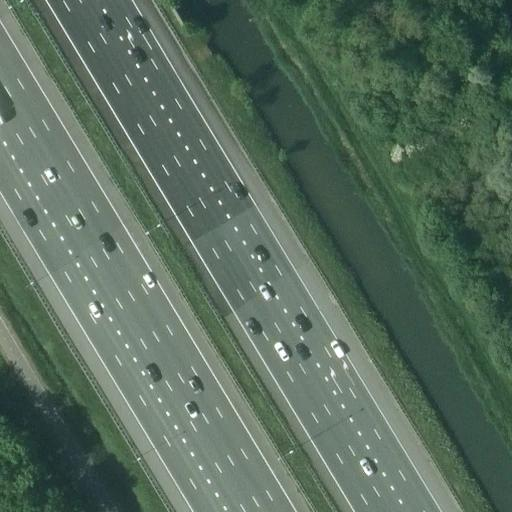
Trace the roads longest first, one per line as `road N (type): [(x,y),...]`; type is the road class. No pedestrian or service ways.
road 1 (motorway): [(400,511),(93,0)]
road 2 (motorway): [(0,76),(261,511)]
